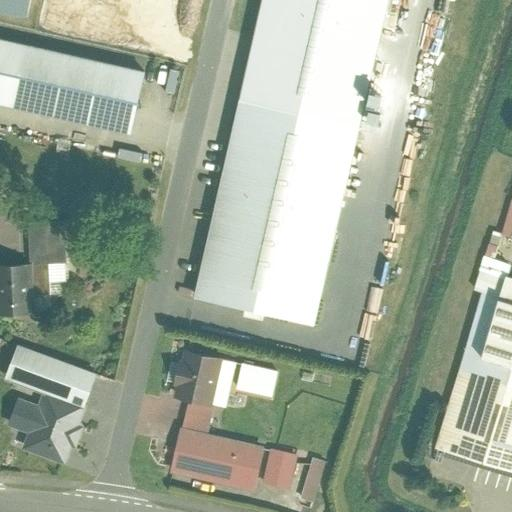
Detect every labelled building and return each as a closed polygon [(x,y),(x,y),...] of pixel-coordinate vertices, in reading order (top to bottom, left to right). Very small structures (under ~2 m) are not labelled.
[(0,0),(0,6),(45,14),(47,0),(0,0)] [(263,0),(196,295),(314,323),(388,0),(263,0)] [(140,69),(0,36),(0,99),(126,129),(140,69)] [(68,258),(66,218),(27,220),(29,260),(68,258)] [(119,256),(126,238),(102,229),(95,246),(119,256)] [(29,260),(0,261),(0,311),(31,310),(29,260)] [(511,277),(482,268),(430,446),(511,470),(511,277)] [(92,368),(14,340),(1,375),(41,389),(79,402),(92,368)] [(224,357),(185,349),(176,395),(215,403),(224,357)] [(79,402),(41,389),(36,401),(15,394),(5,422),(26,429),(20,446),(59,460),(66,441),(72,443),(83,411),(77,409),(79,402)] [(285,488),(294,453),(267,446),(258,482),(285,488)] [(312,499),(319,458),(306,456),(298,496),(312,499)]
